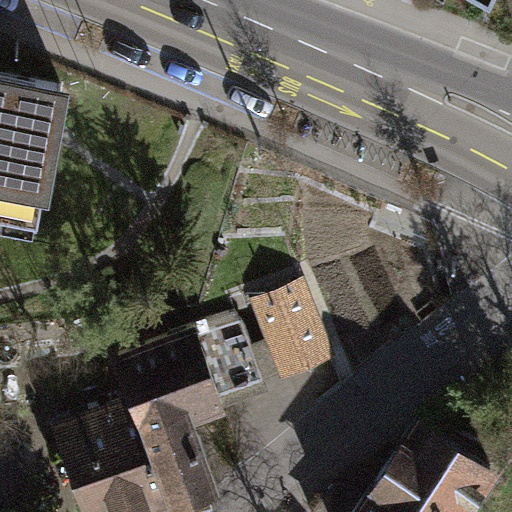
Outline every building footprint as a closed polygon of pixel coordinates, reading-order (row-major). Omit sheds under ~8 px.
[(511,0),(500,0),(511,6),(511,16),(511,19),(511,0)] [(56,82),(0,71),(0,197),(1,190),(35,196),(56,82)] [(256,295),(274,343),(283,366),(325,350),(298,279),(256,295)] [(260,380),(258,375),(250,353),(231,304),(191,319),(219,395),(260,380)] [(189,407),(219,395),(191,319),(117,347),(135,393),(173,495),(216,479),(189,407)] [(258,375),(283,366),(274,343),(250,353),(258,375)] [(87,511),(128,511),(173,495),(135,393),(54,423),(87,511)] [(416,413),(362,493),(349,511),(454,511),(489,462),(416,413)] [(314,511),(349,511),(362,493),(337,476),(314,511)]
